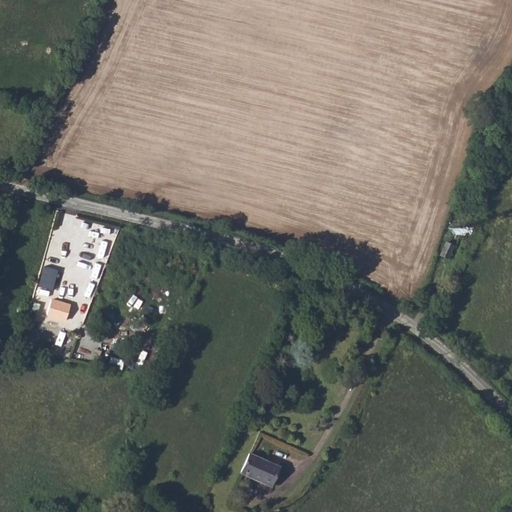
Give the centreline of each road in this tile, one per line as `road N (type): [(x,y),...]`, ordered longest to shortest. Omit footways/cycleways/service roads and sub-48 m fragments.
road 1 (unclassified): [(0,186),(203,231),(347,286),(455,358),(511,418)]
road 2 (track): [(389,310),(315,457),(274,496),(257,496)]
